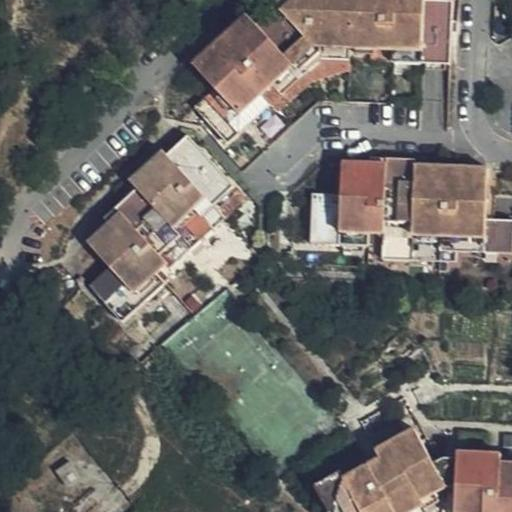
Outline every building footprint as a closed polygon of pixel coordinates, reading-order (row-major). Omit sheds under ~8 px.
[(345,72),(346,61),(348,0),(279,0),(269,10),(274,15),(253,35),(301,86),(317,71),(345,72)] [(348,0),(346,61),(389,62),(389,74),(445,75),(448,11),(421,9),(421,0),(348,0)] [(278,106),(301,86),(253,35),(244,26),(190,76),(212,100),(191,119),(226,156),(268,117),(259,107),(271,97),(278,106)] [(136,201),(192,262),(225,231),(214,218),(233,200),(186,149),(166,167),(160,161),(127,192),(136,201)] [(409,269),(412,176),(412,169),(370,167),(370,175),(341,173),(340,206),(309,205),(308,255),(363,258),(364,243),(379,244),(378,268),(409,269)] [(486,177),(412,176),(409,269),(451,271),(451,261),(510,263),(511,229),(484,228),(486,177)] [(173,280),(192,262),(136,201),(104,231),(108,237),(87,256),(109,280),(89,299),(124,337),(166,298),(156,288),(169,276),(173,280)] [(0,464),(49,419),(44,414),(0,457),(0,464)] [(0,480),(56,427),(49,419),(0,464),(0,480)] [(93,511),(117,490),(56,427),(0,480),(0,511),(93,511)] [(444,490),(430,468),(409,434),(372,456),(377,464),(342,485),(337,479),(311,494),(322,511),(420,511),(424,510),(420,505),(444,490)] [(443,460),(430,468),(444,490),(453,491),(452,511),(511,511),(511,466),(484,465),(483,456),(454,455),(454,460),(443,460)]
